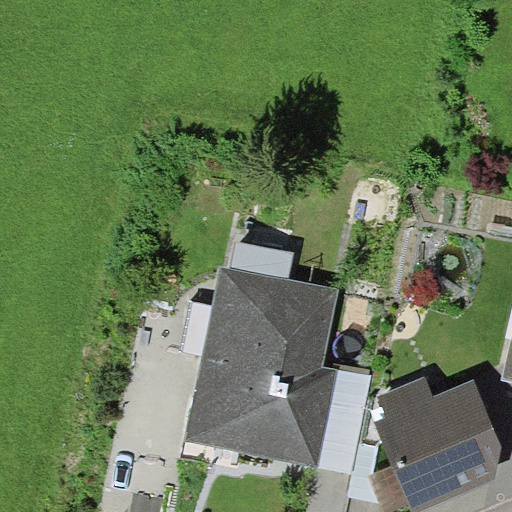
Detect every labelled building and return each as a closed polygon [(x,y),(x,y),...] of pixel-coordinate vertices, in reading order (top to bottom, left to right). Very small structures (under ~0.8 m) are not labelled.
[(237,242),(232,267),(289,278),(294,253),(237,242)] [(223,265),(187,440),(320,467),(340,369),(324,366),(340,288),(289,278),(232,267),(223,265)] [(511,339),(503,377),(511,378),(511,339)] [(320,467),(353,474),(360,443),(373,376),(340,369),(320,467)] [(386,414),(374,419),(394,466),(410,502),(413,511),(417,511),(495,480),(502,445),(474,379),(434,395),(426,376),(378,396),(386,414)] [(378,447),(360,443),(353,474),(349,497),(380,502),(368,478),(373,476),(378,447)] [(384,511),(389,511),(410,502),(394,466),(373,476),(368,478),(380,502),(384,511)]
